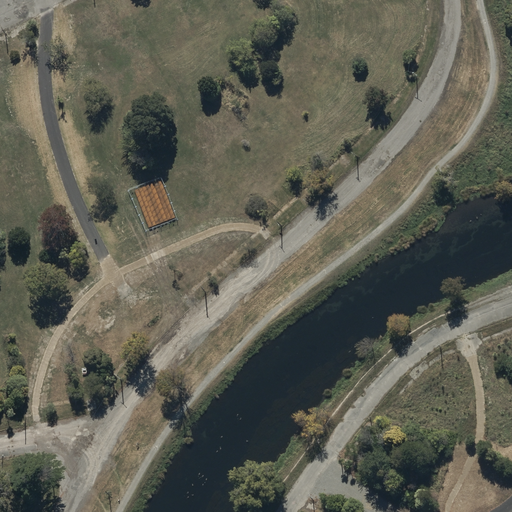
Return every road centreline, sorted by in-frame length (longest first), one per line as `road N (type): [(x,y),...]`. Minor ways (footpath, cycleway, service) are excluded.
road 1 (track): [(453,0),(448,51),(421,108),(379,160),(287,245)]
road 2 (track): [(0,447),(101,435),(62,511)]
road 3 (track): [(511,304),(429,342),(372,399)]
